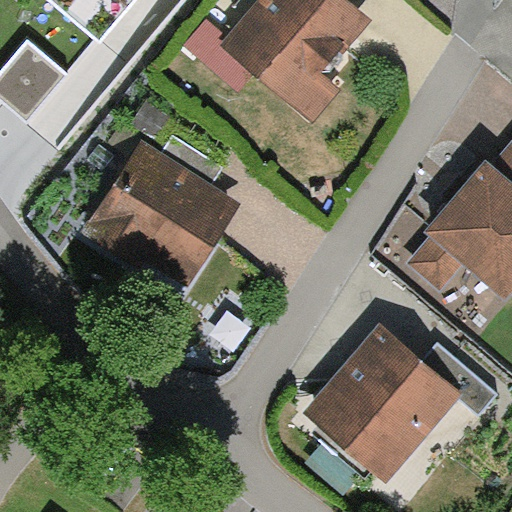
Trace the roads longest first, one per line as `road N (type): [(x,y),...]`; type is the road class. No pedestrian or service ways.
road 1 (residential): [(217,442),(460,57)]
road 2 (residential): [(217,442),(91,351)]
road 3 (residential): [(91,351),(0,228)]
road 4 (residential): [(91,351),(0,470)]
